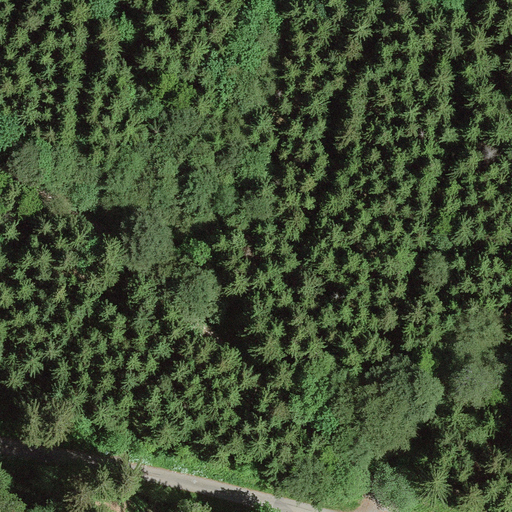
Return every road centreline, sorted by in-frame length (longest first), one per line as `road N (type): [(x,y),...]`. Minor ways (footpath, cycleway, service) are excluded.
road 1 (track): [(0,174),(78,217),(358,465),(385,511)]
road 2 (unclassified): [(0,451),(146,472),(308,511)]
